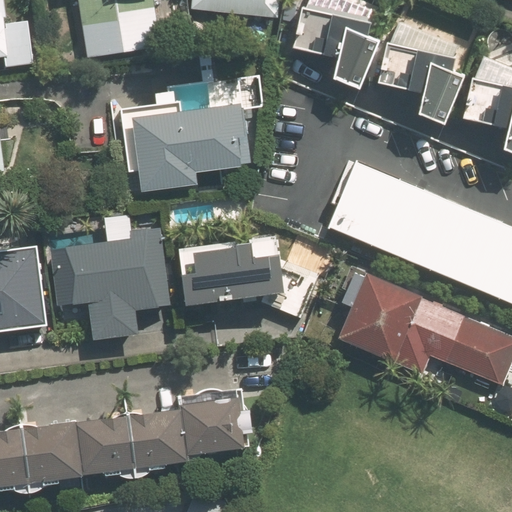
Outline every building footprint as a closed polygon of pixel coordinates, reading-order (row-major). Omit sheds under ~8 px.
[(79,0),(87,56),(176,44),(170,0),(79,0)] [(247,0),(204,0),(205,12),(247,14),(247,0)] [(370,9),(347,0),(310,0),(307,8),(303,7),(294,47),(340,57),(337,77),(361,87),(380,41),(368,36),(371,22),(366,20),(370,9)] [(276,15),(262,12),(258,33),(272,36),(276,15)] [(0,56),(4,56),(5,68),(32,65),(27,23),(3,26),(1,14),(0,13),(0,56)] [(455,43),(400,21),(391,42),(387,41),(379,81),(425,91),(421,111),(446,121),(464,75),(452,70),(455,56),(451,54),(455,43)] [(511,68),(486,57),(477,79),(473,78),(464,118),(510,127),(507,147),(511,149),(511,68)] [(173,102),(172,93),(154,96),(155,104),(118,109),(127,172),(140,170),(142,189),(193,181),(192,172),(249,164),(241,108),(178,115),(177,101),(173,102)] [(352,168),(334,160),(327,179),(345,186),(327,227),(511,304),(511,229),(355,164),(352,168)] [(168,304),(158,227),(129,231),(130,239),(49,249),(56,305),(87,302),(92,339),(136,333),(133,308),(168,304)] [(277,259),(274,238),(248,242),(248,246),(234,249),(233,244),(178,251),(185,308),(253,299),(301,318),(317,275),(277,259)] [(35,253),(0,258),(0,344),(47,338),(35,253)] [(351,309),(337,340),(392,363),(393,361),(420,373),(428,355),(500,387),(511,360),(511,341),(419,302),(421,299),(356,271),(341,305),(351,309)] [(178,411),(184,457),(241,450),(235,400),(178,408),(178,411)] [(127,418),(133,471),(185,465),(184,457),(178,411),(127,418)] [(81,478),(133,471),(127,418),(75,424),(81,478)] [(27,485),(81,478),(75,424),(20,431),(27,485)] [(0,487),(27,485),(20,431),(0,433),(0,487)] [(225,511),(229,505),(196,491),(186,511),(225,511)]
